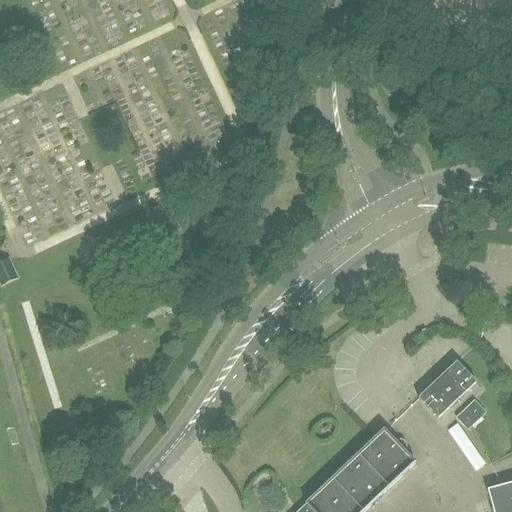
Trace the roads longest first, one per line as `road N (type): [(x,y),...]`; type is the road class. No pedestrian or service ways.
road 1 (tertiary): [(121,511),(319,263),(379,219)]
road 2 (tertiary): [(379,219),(348,163),(335,114),(334,62),(348,0)]
road 3 (tertiary): [(379,219),(437,193),(511,177)]
